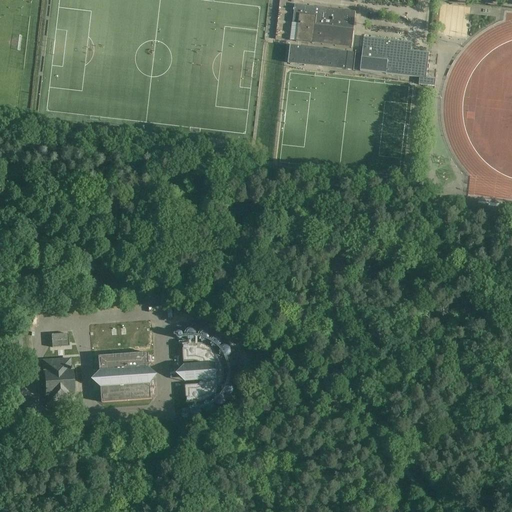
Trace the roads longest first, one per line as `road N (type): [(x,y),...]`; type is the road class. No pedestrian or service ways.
road 1 (track): [(396,462),(283,355),(146,277)]
road 2 (track): [(146,277),(0,187)]
